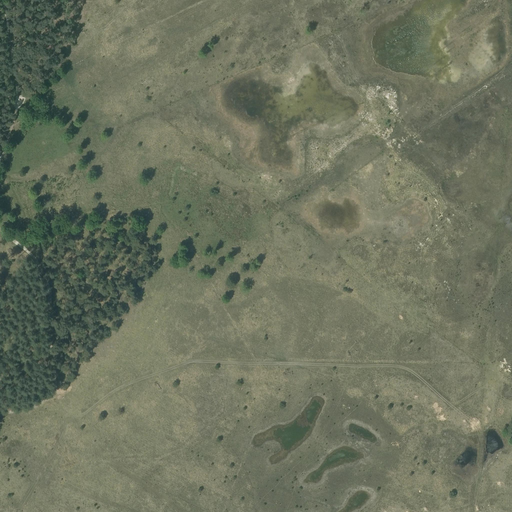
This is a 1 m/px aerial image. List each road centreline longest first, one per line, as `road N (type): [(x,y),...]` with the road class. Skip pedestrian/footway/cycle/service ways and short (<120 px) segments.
road 1 (track): [(0,411),(37,405),(55,391),(45,329),(48,280),(36,257),(0,229)]
road 2 (track): [(0,160),(17,96),(5,0)]
